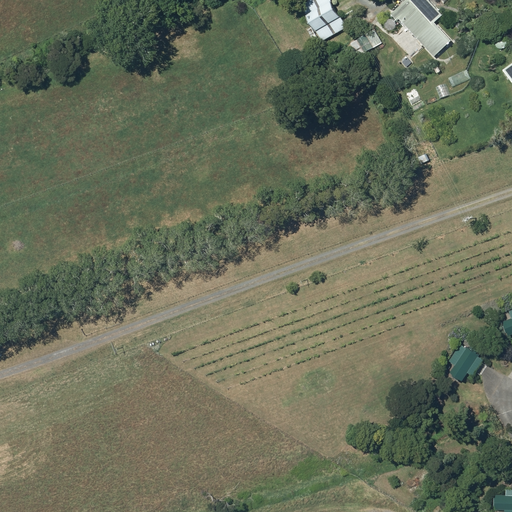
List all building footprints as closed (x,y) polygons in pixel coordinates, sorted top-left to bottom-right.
[(323,38),(347,26),(333,0),(309,0),(305,2),(323,38)] [(396,0),(389,8),(419,36),(444,10),(436,2),(429,10),(422,3),(425,0),(396,0)] [(375,50),(361,33),(348,43),(362,60),(375,50)] [(460,344),(449,360),(473,375),(483,359),(460,344)] [(511,489),(503,489),(503,511),(511,511),(511,489)]
